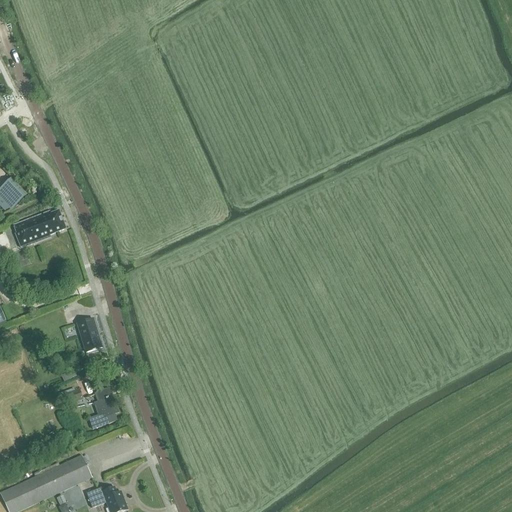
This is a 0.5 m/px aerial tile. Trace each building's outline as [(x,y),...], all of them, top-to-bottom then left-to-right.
[(0,194),(13,208),(26,196),(11,180),(0,190),(0,194)] [(15,235),(21,249),(50,238),(49,236),(66,230),(59,211),(51,214),(50,212),(13,226),(14,229),(16,234),(15,235)] [(77,325),(86,354),(102,349),(93,320),(77,325)] [(64,383),(76,377),(74,371),(61,377),(64,383)] [(64,407),(83,400),(80,390),(60,397),(64,407)] [(114,415),(119,413),(113,397),(110,390),(95,395),(98,403),(94,404),(98,416),(89,420),(93,430),(117,421),(114,415)] [(0,494),(8,511),(19,511),(92,478),(82,456),(0,494)] [(117,494),(115,488),(103,493),(101,489),(86,494),(92,509),(106,504),(109,511),(123,511),(128,511),(121,493),(117,494)] [(63,496),(56,499),(60,507),(65,505),(66,504),(63,496)]
